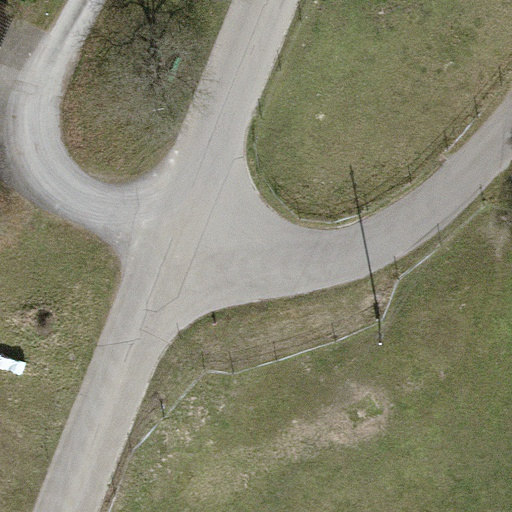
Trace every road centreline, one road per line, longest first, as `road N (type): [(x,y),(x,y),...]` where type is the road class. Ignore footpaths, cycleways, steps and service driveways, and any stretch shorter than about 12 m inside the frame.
road 1 (unclassified): [(511,123),(434,206),(398,234),(356,251),(281,259),(180,236)]
road 2 (unclassified): [(70,511),(180,236)]
road 3 (unclassified): [(180,236),(275,0)]
